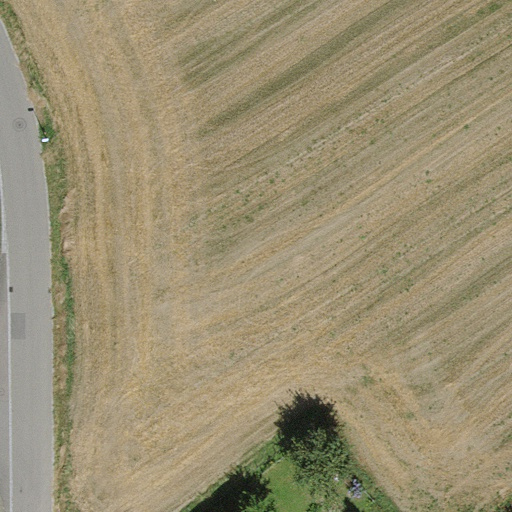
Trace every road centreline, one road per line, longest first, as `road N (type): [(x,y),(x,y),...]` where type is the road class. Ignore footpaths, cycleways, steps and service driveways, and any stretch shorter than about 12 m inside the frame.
road 1 (residential): [(0,63),(25,168),(32,375)]
road 2 (residential): [(32,375),(33,511)]
